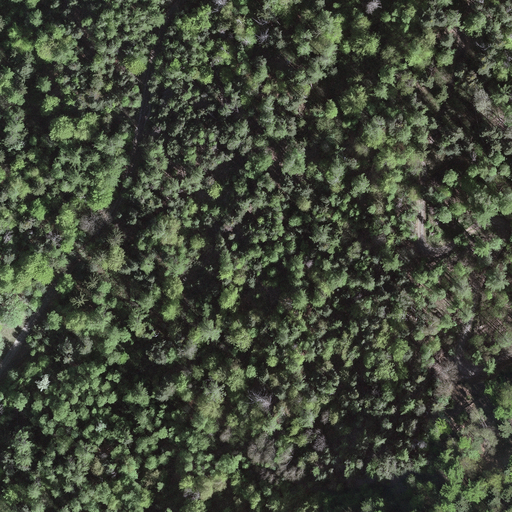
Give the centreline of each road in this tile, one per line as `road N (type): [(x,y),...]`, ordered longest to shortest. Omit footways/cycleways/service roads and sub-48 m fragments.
road 1 (track): [(481,0),(420,241),(449,250),(490,227),(501,240),(476,290),(457,364),(488,367),(511,355)]
road 2 (track): [(0,370),(113,209),(138,145),(144,65),(169,0)]
